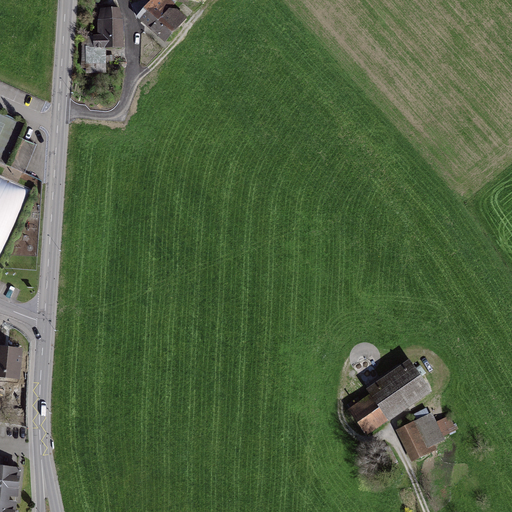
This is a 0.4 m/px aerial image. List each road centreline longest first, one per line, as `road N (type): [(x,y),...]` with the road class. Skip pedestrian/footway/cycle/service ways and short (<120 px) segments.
road 1 (tertiary): [(44,318),(66,0)]
road 2 (tertiary): [(48,511),(39,424),(44,318)]
